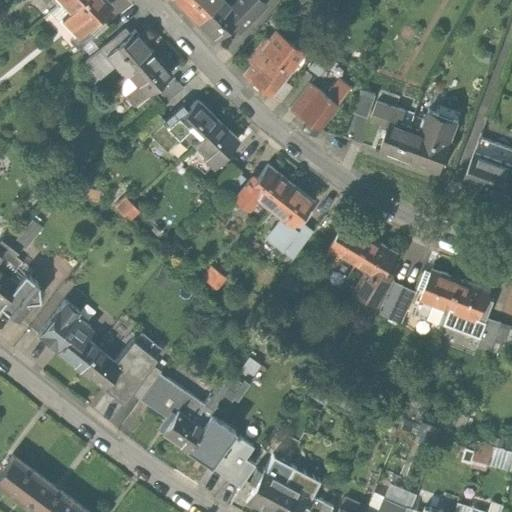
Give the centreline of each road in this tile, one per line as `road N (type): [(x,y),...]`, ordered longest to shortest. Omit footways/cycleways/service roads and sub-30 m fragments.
road 1 (residential): [(148,0),(280,138),(338,182),(511,268)]
road 2 (residential): [(218,511),(0,352)]
